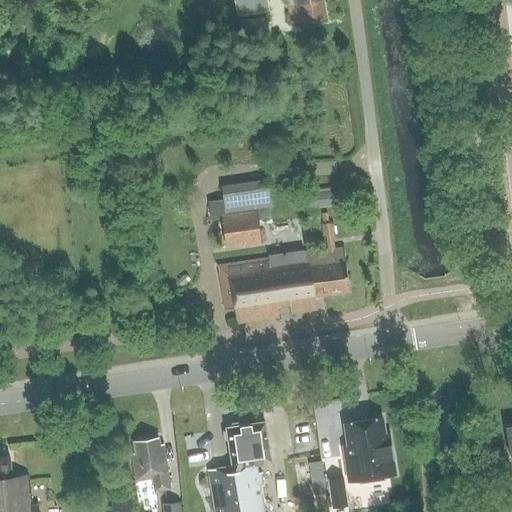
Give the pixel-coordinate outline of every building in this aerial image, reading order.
[(265,0),(232,0),(236,18),(268,12),(265,0)] [(322,0),(286,0),(291,26),(326,19),(322,0)] [(261,245),(256,210),(272,208),(269,178),(221,186),(225,215),(221,215),(226,250),(261,245)] [(307,207),(336,204),(335,191),(306,193),(307,207)] [(328,223),(326,212),(319,213),(323,237),(325,237),(327,250),(306,253),(305,249),(267,254),(268,260),(218,267),(219,272),(218,272),(223,309),(233,307),(235,324),(278,318),(276,308),(288,306),(289,315),(316,311),(314,297),(349,292),(343,248),(335,249),(335,248),(333,236),(335,235),(333,223),(328,223)] [(347,482),(393,476),(386,435),(382,435),(380,419),(343,424),(348,458),(344,458),(347,482)] [(210,484),(204,485),(206,500),(212,499),(214,511),(261,511),(258,486),(264,485),(262,473),(254,475),(252,464),(269,461),(263,421),(225,427),(231,466),(208,470),(210,484)] [(169,489),(167,476),(162,444),(157,445),(156,438),(133,442),(135,453),(131,453),(135,481),(153,478),(155,491),(169,489)] [(0,511),(31,511),(28,474),(10,476),(8,454),(0,454),(0,511)] [(344,476),(327,479),(331,509),(348,506),(344,476)] [(504,494),(503,482),(483,484),(485,496),(504,494)] [(183,511),(182,501),(163,504),(164,511),(183,511)]
